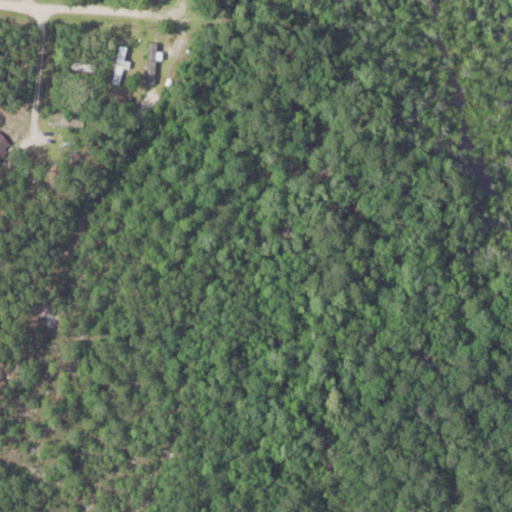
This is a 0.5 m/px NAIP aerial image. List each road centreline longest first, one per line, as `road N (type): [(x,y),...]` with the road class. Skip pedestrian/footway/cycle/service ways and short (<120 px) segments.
road 1 (residential): [(0,1),(224,21)]
road 2 (residential): [(44,5),(32,148)]
